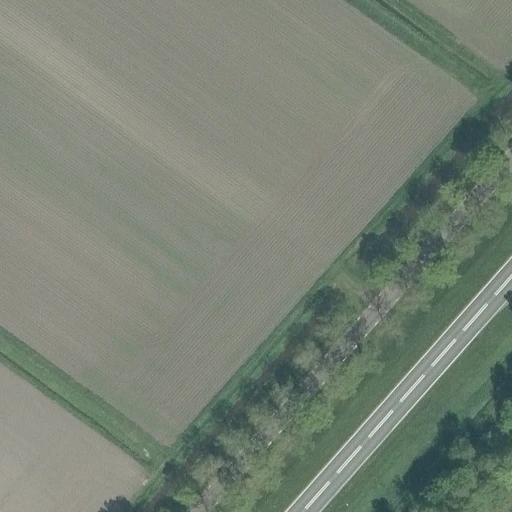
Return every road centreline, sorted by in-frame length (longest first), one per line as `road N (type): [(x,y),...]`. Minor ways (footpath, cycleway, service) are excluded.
road 1 (unclassified): [(198,511),(511,159)]
road 2 (trunk): [(303,511),(511,276)]
